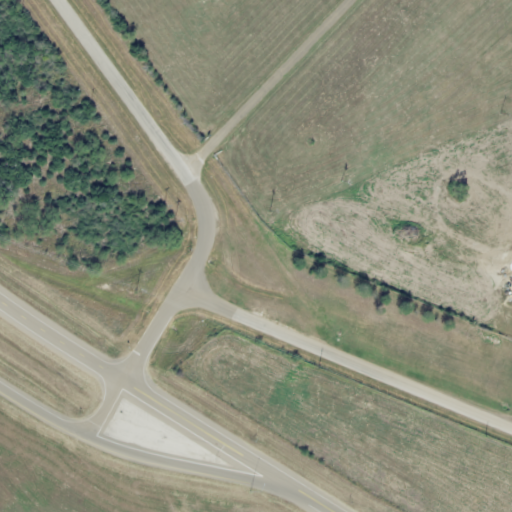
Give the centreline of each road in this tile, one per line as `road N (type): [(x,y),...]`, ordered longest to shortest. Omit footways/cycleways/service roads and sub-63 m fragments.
road 1 (residential): [(121,379),(204,247),(207,218),(192,184),(58,0)]
road 2 (residential): [(181,289),(511,428)]
road 3 (tertiary): [(298,491),(0,301)]
road 4 (trunk): [(298,491),(110,445),(0,386)]
